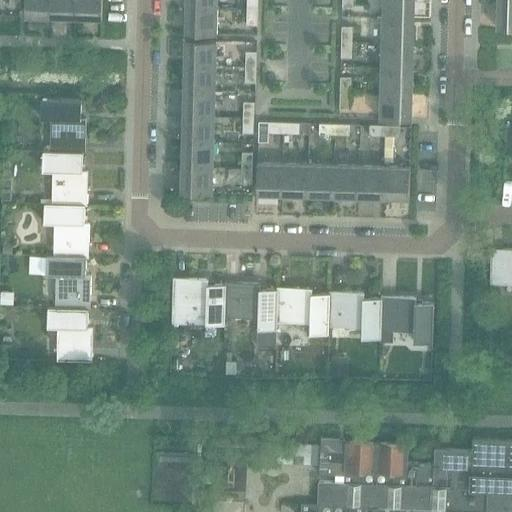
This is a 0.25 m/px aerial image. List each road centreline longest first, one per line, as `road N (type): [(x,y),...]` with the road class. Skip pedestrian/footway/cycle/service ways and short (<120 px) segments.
road 1 (residential): [(137,233),(447,241),(454,215)]
road 2 (residential): [(146,0),(137,233)]
road 3 (residential): [(124,379),(128,249),(137,233)]
road 4 (residential): [(454,215),(456,81)]
